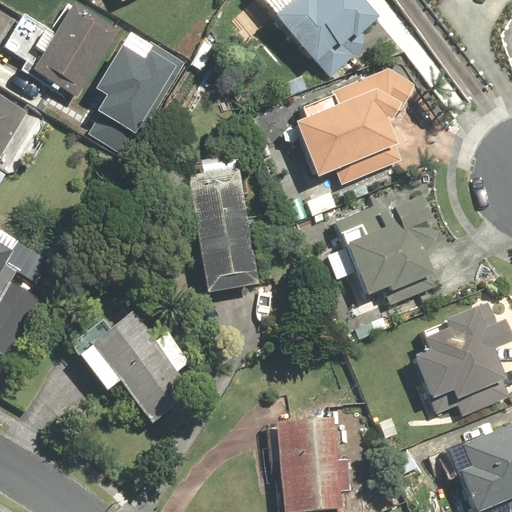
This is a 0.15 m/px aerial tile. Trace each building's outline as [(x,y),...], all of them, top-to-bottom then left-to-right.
[(284,0),(258,25),(302,70),(307,65),(323,82),(347,59),(354,60),(356,44),(374,27),(348,0),(284,0)] [(69,103),(110,35),(64,7),(22,75),(69,103)] [(103,96),(94,111),(97,112),(87,129),(129,154),(186,57),(148,35),(135,56),(117,46),(91,89),(103,96)] [(296,124),(280,131),(302,184),(329,173),(335,189),(395,164),(379,126),(388,112),(394,114),(408,88),(382,72),(323,97),(325,100),(292,114),(296,124)] [(0,147),(19,118),(0,105),(0,147)] [(226,174),(174,183),(195,300),(246,291),(226,174)] [(371,208),(324,227),(355,304),(377,295),(382,309),(427,292),(415,261),(424,237),(407,231),(417,227),(408,203),(374,217),(371,208)] [(417,356),(401,363),(425,421),(449,411),(453,421),(506,400),(488,355),(499,350),(481,307),(432,328),(435,335),(412,345),(417,356)] [(181,393),(120,318),(79,351),(140,426),(181,393)] [(327,423),(264,429),(272,511),(334,511),(333,495),(342,494),(339,464),(331,465),(327,423)] [(457,473),(446,478),(460,511),(478,511),(499,503),(503,511),(511,511),(511,424),(448,452),(457,473)]
